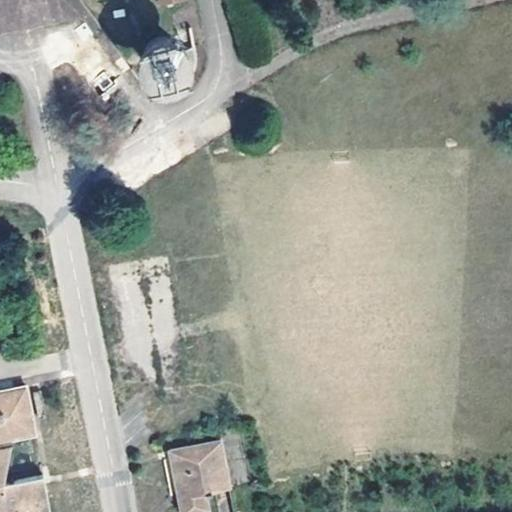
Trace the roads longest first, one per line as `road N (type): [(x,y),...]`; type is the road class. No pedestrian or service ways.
road 1 (unclassified): [(218,77),(206,97),(58,188),(123,511)]
road 2 (residential): [(218,77),(241,78),(358,24),(460,0)]
